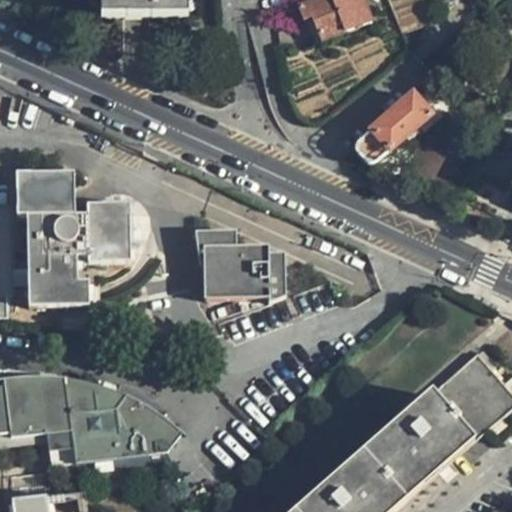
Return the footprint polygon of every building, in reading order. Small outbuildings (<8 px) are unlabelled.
[(194,16),(193,0),(106,0),(106,18),(194,16)] [(375,26),(364,0),(327,0),(300,11),(306,25),(314,21),(325,47),(375,26)] [(498,34),(487,19),(444,55),(455,68),(498,34)] [(433,124),(412,99),(354,150),(364,162),(368,167),(371,168),(373,169),(386,157),(390,162),(433,124)] [(131,263),(129,203),(87,203),(88,214),(77,214),(75,180),(14,182),(15,224),(25,224),(28,311),(86,310),(85,281),(77,282),(77,257),(87,256),(87,264),(131,263)] [(234,232),(193,231),(195,264),(201,265),(198,299),(262,303),(262,307),(279,301),(282,253),(233,252),(234,232)] [(466,416),(483,434),(511,406),(511,386),(506,380),(492,392),(467,365),(442,388),(461,408),(464,406),(470,412),(466,416)] [(0,445),(42,442),(66,441),(67,457),(69,472),(161,460),(178,442),(156,423),(133,407),(111,396),(92,389),(59,381),(36,379),(15,380),(0,381),(0,445)] [(394,511),(483,434),(466,416),(470,412),(464,406),(461,408),(442,388),(301,511),(394,511)] [(66,441),(42,442),(43,451),(44,459),(67,457),(66,441)] [(0,454),(43,451),(42,442),(0,445),(0,454)] [(82,511),(81,495),(53,497),(54,511),(82,511)] [(42,511),(41,501),(5,506),(6,511),(42,511)]
